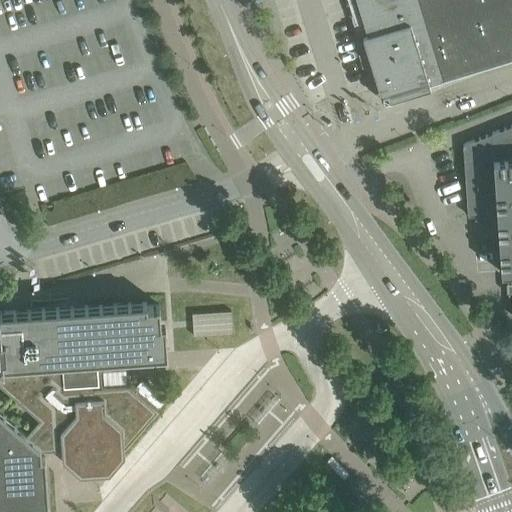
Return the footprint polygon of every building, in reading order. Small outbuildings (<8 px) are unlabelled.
[(63,16),(59,0),(0,0),(0,27),(1,31),(63,16)] [(511,0),(356,0),(386,97),(511,58),(511,0)] [(68,51),(17,62),(19,72),(70,60),(68,51)] [(61,104),(60,135),(79,136),(80,105),(61,104)] [(511,124),(463,144),(468,215),(497,213),(501,272),(511,271),(511,270),(511,124)] [(55,194),(103,183),(101,174),(53,185),(55,194)] [(147,301),(0,311),(0,511),(49,511),(46,467),(45,457),(42,457),(41,449),(58,448),(59,460),(80,475),(110,473),(125,455),(125,448),(158,410),(129,384),(103,386),(101,358),(168,353),(166,329),(161,329),(160,304),(147,305),(147,301)] [(234,310),(193,311),(194,334),(235,332),(234,310)] [(172,403),(142,377),(134,386),(164,412),(172,403)]
